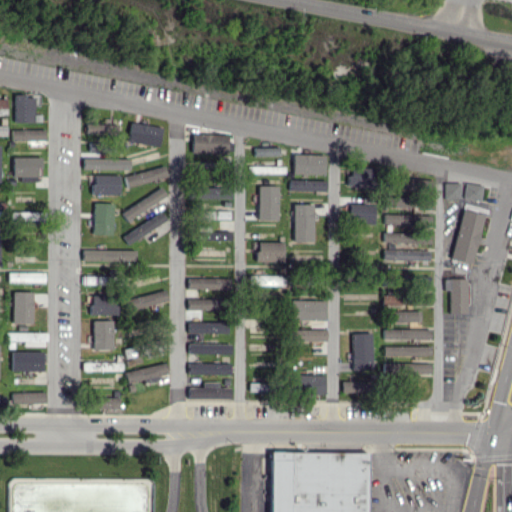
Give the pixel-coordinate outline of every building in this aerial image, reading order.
[(13,121),(32,122),(32,95),(13,95),(13,121)] [(116,124),(84,123),(84,134),(115,134),(116,124)] [(160,126),(128,123),(126,142),(158,145),(160,126)] [(44,129),(10,129),(10,140),(44,140),(44,129)] [(226,134),(191,133),(190,153),(225,154),(226,134)] [(277,146),(252,147),(252,155),(277,155),(277,146)] [(323,174),(323,154),(291,154),(291,173),(323,174)] [(11,180),(35,179),(35,166),(40,166),(40,156),(11,156),(11,180)] [(128,158),(81,157),(81,169),(127,170),(128,158)] [(124,185),(165,178),(163,166),(122,174),(124,185)] [(366,188),(368,170),(347,168),(345,185),(366,188)] [(91,193),(118,194),(118,175),(91,174),(91,193)] [(288,190),(324,191),(324,180),(288,179),(288,190)] [(458,198),(458,182),(443,182),(443,198),(458,198)] [(481,184),(464,182),(461,198),(478,201),(481,184)] [(276,185),(257,185),(256,219),(275,220),(276,185)] [(166,194),(161,186),(119,212),(124,221),(166,194)] [(192,198),(229,199),(229,187),(192,186),(192,198)] [(110,234),(111,203),(92,202),(91,234),(110,234)] [(311,240),(311,203),(291,203),(292,241),(311,240)] [(372,223),(373,204),(347,204),(347,223),(372,223)] [(470,264),(482,214),(460,209),(449,259),(470,264)] [(120,236),(126,245),(164,219),(159,210),(120,236)] [(33,211),(8,211),(8,223),(34,222),(33,211)] [(382,224),(427,226),(427,215),(382,214),(382,224)] [(229,230),(196,230),(196,240),(229,239),(229,230)] [(428,243),(429,233),(381,232),(381,243),(391,243),(391,242),(428,243)] [(255,242),(255,262),(282,261),(281,241),(255,242)] [(134,249),(81,249),(80,261),(133,261),(134,249)] [(381,249),(381,259),(427,260),(427,250),(381,249)] [(43,282),(43,272),(7,271),(7,281),(43,282)] [(282,274),(248,275),(248,285),(283,285),(282,274)] [(79,283),(107,284),(107,276),(80,275),(79,283)] [(186,289),(223,288),(223,276),(186,277),(186,289)] [(465,277),(442,278),(442,290),(447,290),(448,313),(465,313),(465,277)] [(124,299),(126,310),(166,300),(163,289),(124,299)] [(30,323),(30,291),(11,291),(11,323),(30,323)] [(88,314),(113,314),(113,294),(84,294),(85,304),(88,304),(88,314)] [(402,295),(380,294),(380,304),(402,305),(402,295)] [(185,309),(214,310),(215,298),(186,297),(185,309)] [(289,299),(289,319),(323,320),(323,300),(289,299)] [(418,321),(418,310),(388,310),(388,321),(418,321)] [(91,349),(111,349),(110,319),(91,320),(91,349)] [(247,331),(266,331),(266,319),(247,319),(247,331)] [(225,332),(225,320),(186,321),(186,333),(225,332)] [(381,338),(428,339),(428,329),(381,328),(381,338)] [(325,329),(287,329),(287,340),(325,341),(325,329)] [(44,332),(5,332),(5,340),(22,340),(22,345),(44,346),(44,332)] [(369,332),(350,332),(351,370),(370,369),(369,332)] [(229,353),(229,344),(186,343),(186,352),(229,353)] [(381,346),(381,355),(428,355),(428,345),(381,346)] [(41,370),(41,351),(10,351),(9,370),(41,370)] [(80,362),(81,371),(121,370),(121,361),(80,362)] [(186,373),(228,374),(229,363),(186,361),(186,373)] [(428,362),(381,362),(381,374),(428,375),(428,362)] [(125,380),(166,375),(164,364),(123,370),(125,380)] [(323,373),(291,375),(292,393),(324,392),(323,373)] [(340,392),(362,391),(362,380),(340,380),(340,392)] [(187,398),(229,397),(228,387),(217,387),(217,381),(200,382),(200,387),(186,387),(187,398)] [(43,391),(10,392),(10,403),(44,402),(43,391)] [(118,407),(117,396),(91,396),(91,408),(118,407)] [(269,511),(269,453),(365,453),(365,511),(269,511)] [(145,511),(145,482),(73,483),(73,511),(145,511)]
